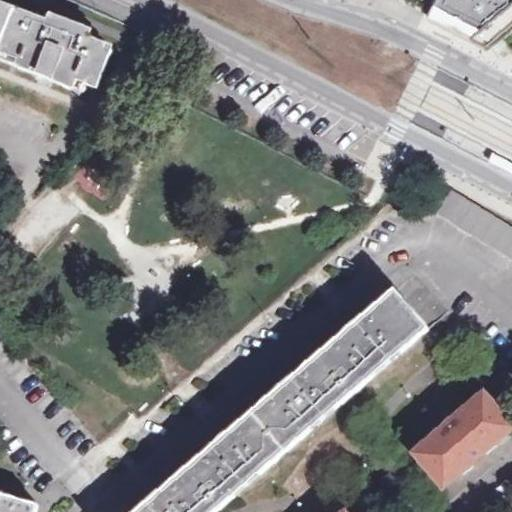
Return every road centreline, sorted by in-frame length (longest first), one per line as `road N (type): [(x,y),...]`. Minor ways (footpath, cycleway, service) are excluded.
road 1 (secondary): [(142,0),(511,188)]
road 2 (secondary): [(511,96),(392,34),(278,0)]
